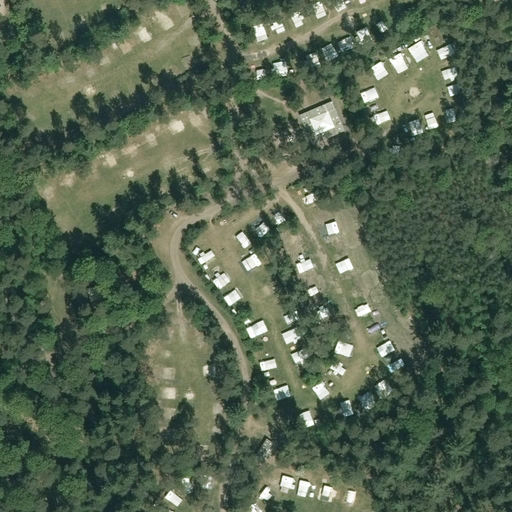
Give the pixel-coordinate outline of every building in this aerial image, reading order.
[(346,0),(340,3),(345,16),(353,13),(347,0),(346,0)] [(319,16),(321,25),(330,23),(328,13),(319,16)] [(175,18),(162,24),(165,30),(178,24),(175,18)] [(305,33),(313,30),(310,21),(302,24),(305,33)] [(173,38),(179,34),(175,26),(169,30),(173,38)] [(274,29),(279,43),(289,40),(284,26),(274,29)] [(259,34),(262,49),(270,47),(266,32),(259,34)] [(149,33),(137,40),(140,46),(146,43),(150,51),(157,47),(149,33)] [(375,50),(372,39),(365,41),(368,52),(375,50)] [(124,49),(132,62),(139,58),(131,45),(124,49)] [(409,76),(418,72),(411,57),(401,62),(409,76)] [(453,58),(442,62),(446,74),(458,71),(453,58)] [(377,75),(384,90),(395,84),(388,69),(377,75)] [(459,88),(459,91),(464,89),(461,78),(451,81),(453,90),(459,88)] [(53,99),(62,95),(57,86),(49,90),(53,99)] [(334,110),(335,109),(332,102),(312,110),(313,112),(308,114),(307,112),(300,116),(308,135),(309,135),(310,137),(309,138),(312,145),(331,137),(330,135),(337,132),(337,134),(345,131),(336,112),(335,112),(334,110)] [(395,118),(381,124),(385,135),(399,129),(395,118)] [(166,131),(173,146),(180,143),(173,128),(166,131)] [(146,140),(151,152),(159,148),(153,137),(146,140)] [(128,166),(137,162),(132,153),(124,156),(128,166)] [(110,160),(116,175),(123,172),(117,157),(110,160)] [(308,205),(312,214),(319,211),(316,203),(308,205)] [(323,235),(333,231),(330,223),(320,226),(323,235)] [(223,246),(229,244),(226,232),(219,234),(223,246)] [(334,252),(342,245),(333,236),(325,243),(334,252)] [(261,259),(247,263),(251,276),(265,272),(261,259)] [(351,260),(341,263),(345,276),(354,274),(351,260)] [(294,320),(288,322),(292,333),(298,331),(294,320)] [(252,335),(257,347),(274,339),(269,328),(252,335)] [(167,340),(164,348),(177,354),(181,346),(167,340)] [(199,350),(202,361),(216,357),(212,347),(199,350)] [(394,349),(387,351),(390,364),(397,363),(394,349)] [(341,361),(358,366),(360,357),(344,352),(341,361)] [(264,370),(270,383),(286,376),(280,363),(264,370)] [(315,372),(313,377),(321,380),(323,376),(315,372)] [(163,375),(163,383),(176,383),(176,376),(163,375)] [(180,394),(165,394),(165,405),(180,404),(180,394)] [(321,421),(313,422),(313,436),(322,436),(321,421)] [(261,461),(264,457),(266,459),(272,449),(270,447),(273,443),(267,439),(255,457),(261,461)] [(310,489),(308,504),(316,505),(318,490),(310,489)] [(338,506),(341,496),(332,494),(329,504),(338,506)] [(273,511),(274,511),(281,506),(272,496),(264,503),(273,511)] [(363,511),(364,500),(352,500),(352,511),(363,511)]
